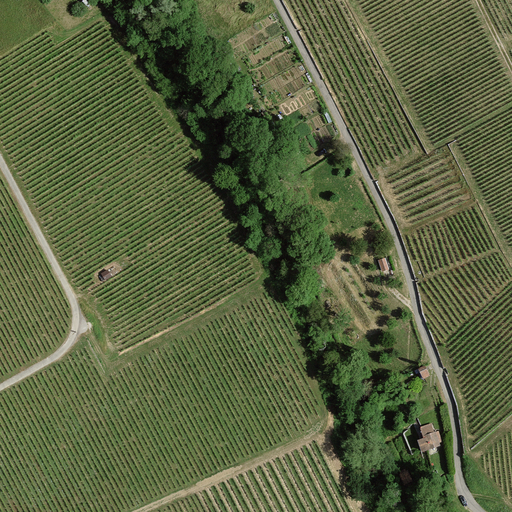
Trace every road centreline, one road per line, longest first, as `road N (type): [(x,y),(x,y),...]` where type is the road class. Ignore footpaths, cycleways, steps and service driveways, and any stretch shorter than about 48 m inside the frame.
road 1 (residential): [(476,511),(455,484),(452,422),(420,312),(373,196),(274,0)]
road 2 (track): [(70,297),(72,326),(58,350),(0,383)]
